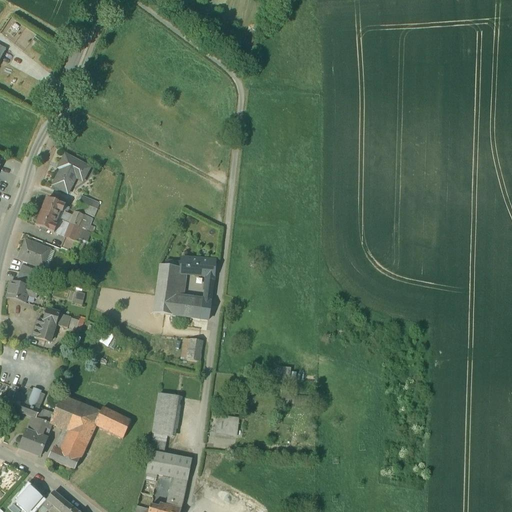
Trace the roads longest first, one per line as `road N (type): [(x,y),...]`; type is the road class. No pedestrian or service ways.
road 1 (unclassified): [(231,237),(247,96),(135,0)]
road 2 (residential): [(187,511),(231,237)]
road 3 (tertiary): [(0,252),(97,0)]
